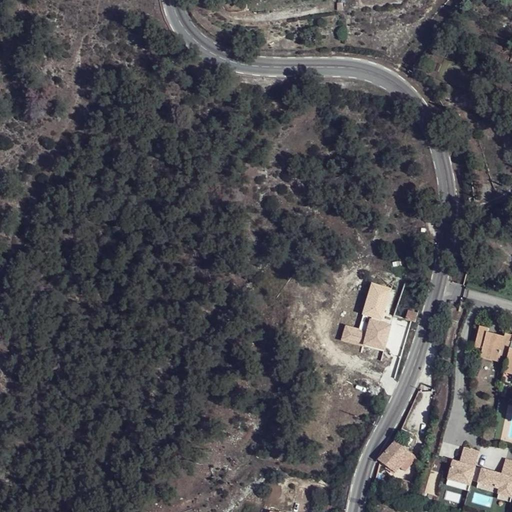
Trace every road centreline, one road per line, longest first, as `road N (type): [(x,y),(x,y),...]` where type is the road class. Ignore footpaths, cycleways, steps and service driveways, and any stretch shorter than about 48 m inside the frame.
road 1 (tertiary): [(439,285),(447,193),(436,136),(413,99),(364,69),(218,57),(184,27),(170,0)]
road 2 (tertiary): [(355,511),(362,475),(409,376),(439,285)]
